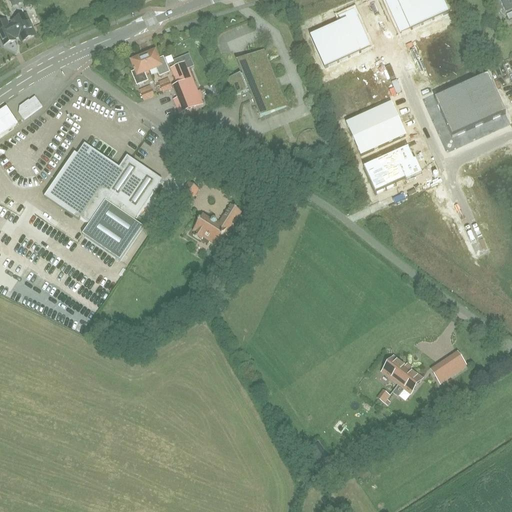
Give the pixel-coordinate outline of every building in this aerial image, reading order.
[(410,30),(411,32),(449,15),(441,0),(384,0),(400,35),(410,30)] [(511,0),(499,0),(506,14),(511,10),(511,0)] [(361,54),(360,53),(370,48),(354,12),(338,19),(338,20),(339,19),(341,24),(310,38),(324,71),(361,54)] [(12,23),(13,24),(8,26),(6,21),(0,23),(0,38),(4,47),(16,42),(15,40),(19,38),(21,43),(36,37),(26,16),(12,23)] [(457,32),(418,49),(427,69),(422,71),(430,90),(448,82),(447,81),(474,70),(457,32)] [(143,56),(150,73),(157,71),(159,77),(170,73),(163,58),(158,60),(155,52),(151,54),(151,53),(143,56)] [(228,81),(234,97),(249,91),(260,118),(286,107),(264,52),(238,63),(242,74),(228,81)] [(143,56),(134,60),(135,61),(131,62),(135,72),(131,74),(137,86),(148,82),(145,75),(150,73),(143,56)] [(175,68),(170,70),(178,86),(174,88),(184,112),(203,104),(188,68),(185,63),(175,68)] [(506,115),(488,76),(435,101),(452,139),(506,115)] [(163,94),(172,90),(167,78),(158,82),(163,94)] [(145,101),(155,97),(151,87),(141,91),(145,101)] [(24,121),(42,108),(35,98),(21,109),(20,114),(24,121)] [(361,158),(405,138),(391,105),(346,125),(361,158)] [(0,110),(0,135),(18,124),(7,106),(0,110)] [(49,198),(89,226),(82,236),(120,262),(143,228),(135,223),(163,182),(127,158),(118,172),(107,164),(108,162),(85,145),(49,198)] [(406,184),(423,176),(416,162),(414,162),(409,150),(364,170),(375,196),(406,182),(406,184)] [(503,186),(479,198),(511,272),(511,156),(493,165),(503,186)] [(200,191),(188,183),(177,200),(189,207),(200,191)] [(196,224),(194,227),(195,228),(194,231),(196,232),(194,235),(202,240),(206,234),(212,238),(210,241),(217,246),(223,237),(225,238),(234,223),(235,224),(242,213),(231,205),(217,226),(215,225),(217,223),(217,221),(214,219),(213,220),(212,221),(203,216),(198,224),(196,224)] [(11,263),(18,268),(40,234),(43,236),(54,219),(33,206),(24,221),(18,217),(0,246),(0,265),(6,270),(11,263)] [(393,358),(382,373),(411,394),(422,380),(393,358)] [(462,363),(433,376),(438,387),(467,374),(462,363)] [(319,443),(308,451),(320,468),(329,461),(323,452),(324,451),(319,443)]
